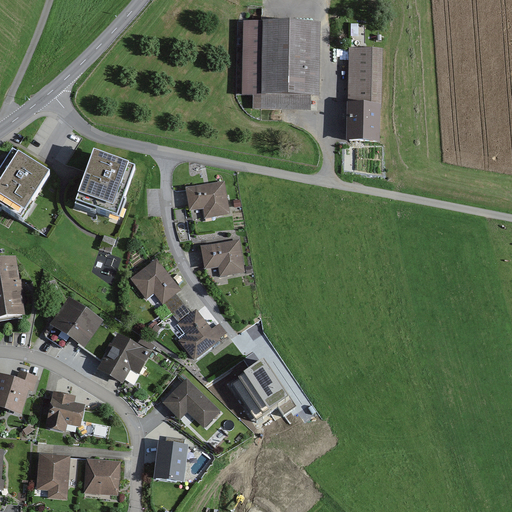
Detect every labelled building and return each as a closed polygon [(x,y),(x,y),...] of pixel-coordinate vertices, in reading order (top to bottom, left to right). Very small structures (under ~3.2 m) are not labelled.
[(312,28),(242,25),(240,94),(259,95),(259,106),(310,108),(312,28)] [(381,51),(351,50),(347,142),(377,143),(381,51)] [(0,205),(23,219),(50,172),(16,152),(0,180),(0,205)] [(117,221),(135,170),(94,155),(76,207),(117,221)] [(222,183),(185,190),(189,210),(203,208),(205,221),(228,216),(222,183)] [(102,250),(113,253),(116,241),(105,238),(102,250)] [(238,243),(200,248),(203,270),(218,268),(219,277),(242,274),(238,243)] [(12,260),(0,261),(0,318),(18,317),(12,260)] [(156,262),(129,281),(144,301),(152,295),(160,306),(177,293),(156,262)] [(99,323),(66,302),(48,330),(81,351),(99,323)] [(192,311),(174,325),(184,338),(179,342),(194,362),(225,338),(218,328),(210,334),(192,311)] [(146,355),(117,337),(95,372),(117,385),(127,369),(134,373),(146,355)] [(265,361),(237,378),(250,398),(259,392),(264,401),(257,405),(266,420),(293,404),(265,361)] [(17,383),(0,378),(0,411),(20,416),(26,393),(32,395),(36,379),(19,375),(17,383)] [(185,381),(161,405),(178,422),(186,413),(201,428),(217,412),(185,381)] [(70,398),(51,394),(42,429),(59,433),(61,424),(73,426),(78,407),(69,405),(70,398)] [(183,444),(158,442),(154,481),(179,484),(183,444)] [(71,459),(42,457),(40,488),(50,488),(49,501),(68,502),(71,459)] [(122,466),(87,464),(85,497),(119,499),(122,466)]
